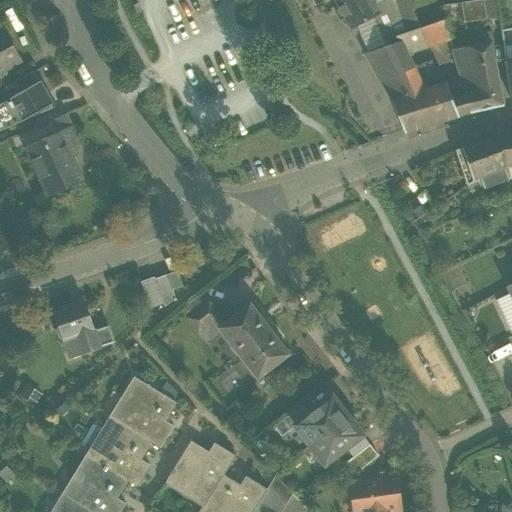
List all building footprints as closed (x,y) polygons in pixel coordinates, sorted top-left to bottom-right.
[(334,0),(350,29),(357,26),(380,13),(373,0),(334,0)] [(410,0),(373,0),(380,13),(357,26),(368,52),(399,42),(405,55),(426,48),(420,28),(410,0)] [(497,0),(478,0),(462,3),(465,28),(501,22),(497,0)] [(445,19),(420,28),(426,48),(450,40),(445,19)] [(4,32),(0,34),(0,77),(6,74),(4,69),(20,60),(4,32)] [(368,52),(364,53),(381,83),(413,68),(412,67),(405,55),(399,42),(368,52)] [(491,43),(452,50),(470,112),(503,105),(491,43)] [(430,61),(412,67),(413,68),(413,69),(409,71),(412,80),(416,78),(418,83),(436,77),(430,61)] [(446,82),(417,92),(412,80),(409,71),(413,69),(413,68),(381,83),(391,100),(404,133),(458,116),(446,82)] [(5,88),(11,99),(39,83),(32,72),(5,88)] [(52,104),(40,82),(39,83),(11,99),(23,121),(31,117),(31,118),(52,109),(51,105),(52,104)] [(0,131),(23,121),(11,99),(0,104),(0,131)] [(80,144),(67,114),(50,122),(55,133),(61,130),(69,149),(80,144)] [(55,133),(25,146),(48,197),(84,181),(69,149),(61,130),(55,133)] [(511,131),(504,132),(499,134),(504,168),(509,179),(511,178),(511,131)] [(499,134),(456,150),(468,185),(480,177),(504,168),(499,134)] [(504,168),(480,177),(484,188),(509,179),(504,168)] [(468,185),(464,188),(466,194),(484,188),(480,177),(468,185)] [(434,206),(422,188),(413,194),(424,213),(434,206)] [(176,271),(166,275),(172,290),(182,286),(176,271)] [(166,275),(154,279),(164,306),(174,298),(172,290),(166,275)] [(82,302),(55,312),(60,326),(59,327),(57,331),(59,337),(63,339),(65,338),(65,339),(77,335),(83,352),(97,347),(82,302)] [(209,302),(188,319),(203,338),(217,327),(218,328),(225,323),(209,302)] [(225,323),(218,328),(257,379),(289,355),(250,304),(225,323)] [(176,403),(134,377),(122,397),(131,402),(120,420),(110,414),(109,416),(161,447),(176,422),(167,417),(176,403)] [(309,414),(295,426),(309,445),(347,416),(332,397),(309,414)] [(302,405),(274,427),(281,436),(295,426),(309,414),(302,405)] [(161,447),(109,416),(98,435),(107,441),(95,459),(86,453),(85,455),(137,486),(149,465),(141,460),(151,443),(160,449),(161,447)] [(347,416),(309,445),(324,464),(346,448),(362,435),(347,416)] [(362,435),(346,448),(353,457),(369,445),(362,435)] [(191,441),(164,484),(201,506),(197,511),(199,511),(234,456),(214,443),(208,451),(191,441)] [(353,457),(341,467),(349,478),(378,456),(369,445),(353,457)] [(137,486),(85,455),(73,474),(82,480),(71,498),(62,492),(62,493),(91,511),(120,511),(126,504),(117,499),(127,482),(136,487),(137,486)] [(234,456),(199,511),(252,511),(266,490),(245,476),(239,485),(224,476),(236,457),(234,456)] [(252,511),(280,511),(292,494),(275,476),(266,490),(252,511)] [(394,476),(352,482),(355,511),(389,511),(398,511),(394,476)] [(91,511),(62,493),(50,511),(91,511)]
